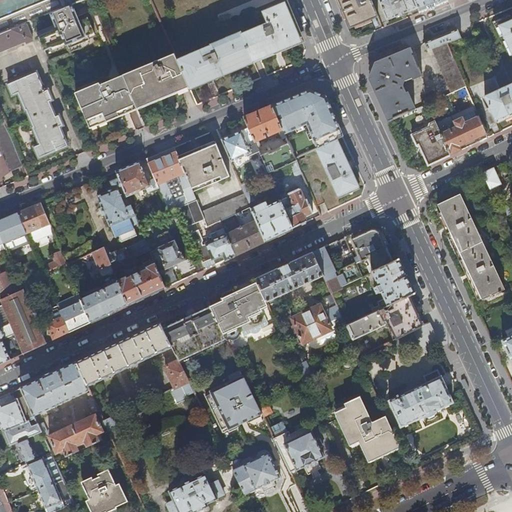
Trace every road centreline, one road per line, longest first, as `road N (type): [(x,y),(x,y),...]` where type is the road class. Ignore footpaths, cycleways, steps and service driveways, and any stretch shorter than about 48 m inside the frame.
road 1 (residential): [(395,197),(0,381)]
road 2 (residential): [(0,206),(335,64)]
road 3 (secondary): [(395,197),(511,448)]
road 4 (residential): [(335,64),(487,0)]
road 5 (secondary): [(335,64),(395,197)]
road 6 (residential): [(511,142),(395,197)]
